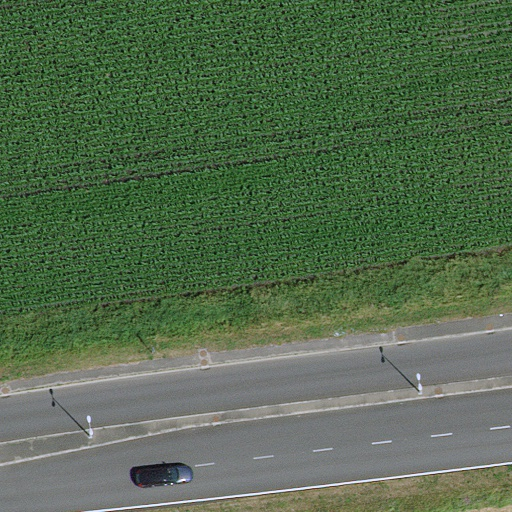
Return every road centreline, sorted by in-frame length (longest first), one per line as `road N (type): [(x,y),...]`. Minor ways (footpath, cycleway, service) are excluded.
road 1 (secondary): [(511,350),(0,422)]
road 2 (secondary): [(0,490),(511,424)]
